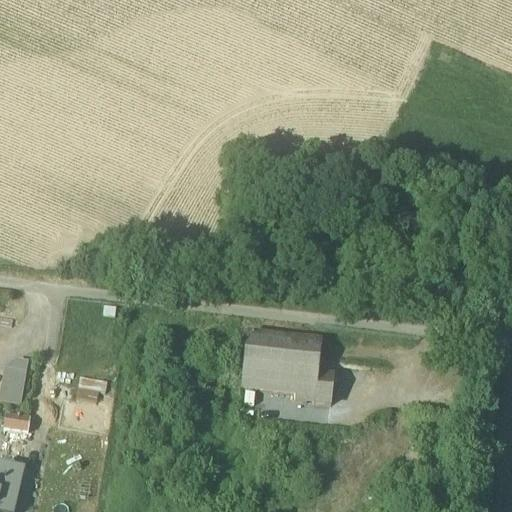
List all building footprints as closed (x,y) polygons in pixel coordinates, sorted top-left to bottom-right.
[(329,410),(331,411),(334,385),(332,384),(332,385),(318,383),(321,354),(246,346),(241,395),(296,401),(295,406),(329,410)] [(23,391),(27,367),(16,365),(5,373),(0,402),(0,407),(19,411),(22,390),(23,391)] [(76,405),(96,409),(98,399),(78,395),(76,405)] [(3,435),(28,438),(30,425),(5,421),(3,435)] [(3,468),(2,473),(21,478),(22,472),(3,468)] [(0,511),(12,511),(21,478),(2,473),(0,481),(0,511)]
